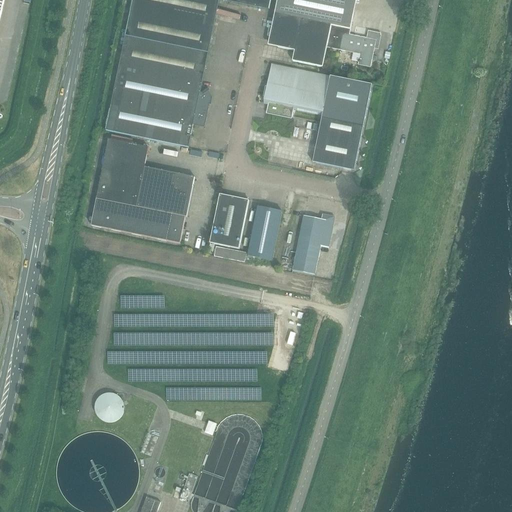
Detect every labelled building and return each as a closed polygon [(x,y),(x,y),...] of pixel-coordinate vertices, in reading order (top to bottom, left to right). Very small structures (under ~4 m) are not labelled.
[(219,0),(132,0),(106,131),(189,148),(194,125),(204,127),(209,102),(208,100),(209,91),(208,89),(202,93),(201,92),(219,0)] [(219,0),(269,10),(270,0),(219,0)] [(356,0),(277,0),(269,42),(278,48),(295,51),(293,62),(323,68),(327,48),(360,55),(358,66),(371,68),(376,41),(379,42),(381,34),(368,31),(367,39),(350,35),(356,0)] [(372,85),(272,65),(264,104),(269,105),(267,112),(292,117),(293,110),(323,116),(313,163),(355,172),(372,85)] [(187,218),(195,178),(145,168),(149,148),(109,140),(91,226),(180,245),(186,218),(187,218)] [(239,250),(249,201),(220,195),(210,244),(239,250)] [(258,207),(248,257),(272,262),(282,212),(258,207)] [(322,220),(304,217),(293,271),(315,276),(321,247),(329,248),(335,218),(323,215),(322,220)] [(217,248),(215,257),(244,263),(246,254),(217,248)] [(287,344),(292,346),(296,332),(291,331),(287,344)] [(96,401),(95,405),(96,410),(98,414),(101,418),(105,420),(110,420),(114,420),(119,418),(122,414),(124,410),(125,405),(124,401),(122,397),(119,393),(114,391),(110,390),(105,391),(101,393),(98,397),(96,401)] [(213,436),(217,424),(209,422),(205,433),(213,436)] [(158,511),(161,503),(147,498),(141,511),(154,511),(155,510),(158,511)]
